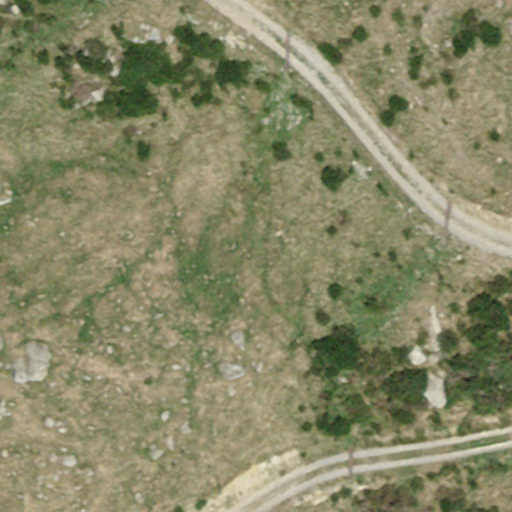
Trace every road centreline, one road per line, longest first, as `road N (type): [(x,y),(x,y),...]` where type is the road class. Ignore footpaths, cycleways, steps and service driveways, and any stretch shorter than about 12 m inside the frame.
road 1 (track): [(511,242),(440,212),(391,168),(326,85),(223,0)]
road 2 (track): [(237,511),(273,489),(358,458),(511,431)]
